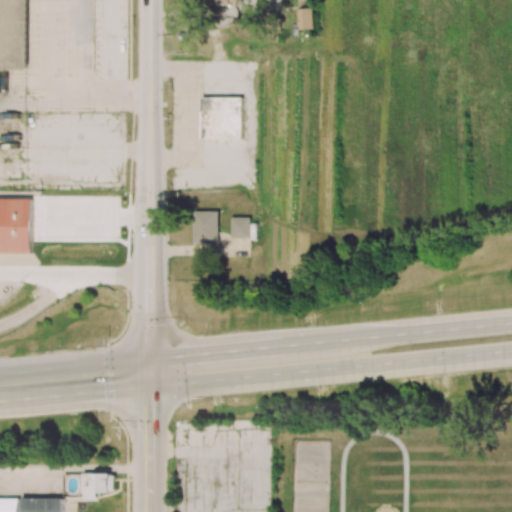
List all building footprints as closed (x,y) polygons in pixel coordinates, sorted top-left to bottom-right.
[(0,0),(0,69),(28,70),(28,0),(0,0)] [(314,29),(312,0),(298,0),(300,29),(314,29)] [(243,97),(202,97),(202,139),(243,138),(243,97)] [(219,211),(194,211),(194,243),(219,243),(219,211)] [(232,237),(251,237),(251,217),(231,217),(232,237)] [(96,500),(96,492),(115,492),(115,473),(83,474),(84,500),(96,500)] [(0,511),(19,511),(19,498),(0,497),(0,511)] [(21,511),(63,511),(64,497),(21,498),(21,511)]
